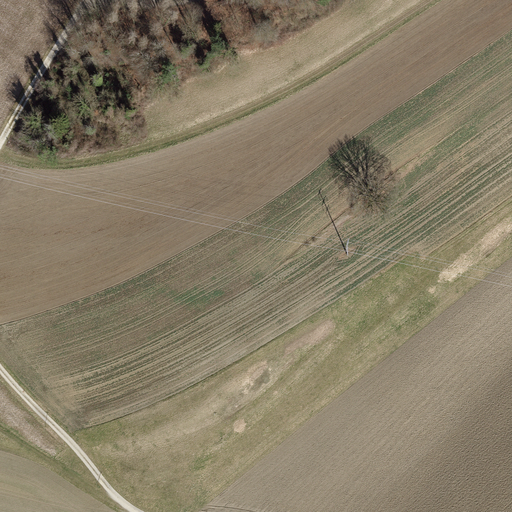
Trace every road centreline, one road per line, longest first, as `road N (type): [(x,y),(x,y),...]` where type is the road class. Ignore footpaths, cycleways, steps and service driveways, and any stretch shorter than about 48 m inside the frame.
road 1 (track): [(0,158),(52,166),(144,152),(344,57),(433,0)]
road 2 (track): [(124,505),(0,370)]
road 3 (track): [(88,0),(0,147)]
road 4 (track): [(0,429),(124,505)]
